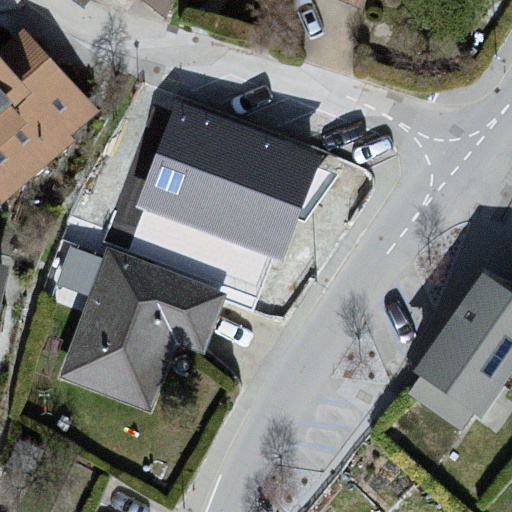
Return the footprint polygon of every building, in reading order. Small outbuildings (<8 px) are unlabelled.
[(78,0),(104,16),(114,0),(78,0)] [(376,0),(287,0),(366,29),(376,0)] [(0,176),(7,185),(75,129),(0,38),(0,176)] [(307,161),(165,107),(126,210),(268,264),(307,161)] [(216,274),(103,240),(55,396),(168,430),(216,274)] [(0,393),(7,395),(32,249),(0,243),(0,393)] [(511,318),(479,293),(394,403),(461,455),(511,389),(511,318)]
